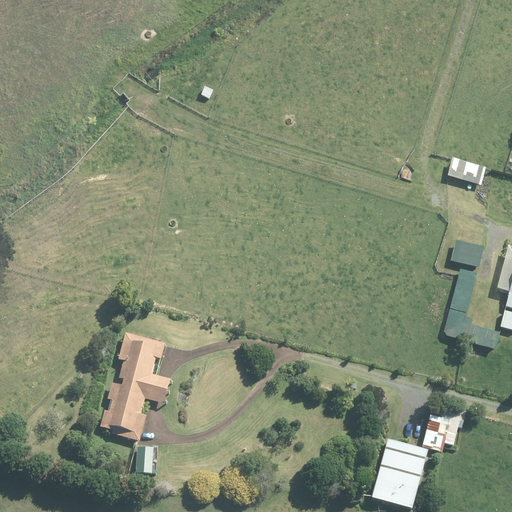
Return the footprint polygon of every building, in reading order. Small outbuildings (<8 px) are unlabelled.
[(486,169),(453,159),(447,177),(481,187),(486,169)] [(456,242),(451,263),(478,269),(484,248),(456,242)] [(511,246),(498,293),(510,296),(507,308),(511,309),(511,246)] [(476,274),(460,270),(443,338),(496,351),(500,335),(463,325),(476,274)] [(511,312),(505,310),(501,326),(511,329),(511,312)] [(171,405),(177,382),(153,376),(162,341),(121,330),(96,424),(137,434),(147,398),(171,405)] [(467,413),(433,405),(423,448),(443,453),(445,444),(452,446),(457,429),(462,431),(467,413)] [(429,451),(388,440),(372,498),(413,510),(429,451)]
